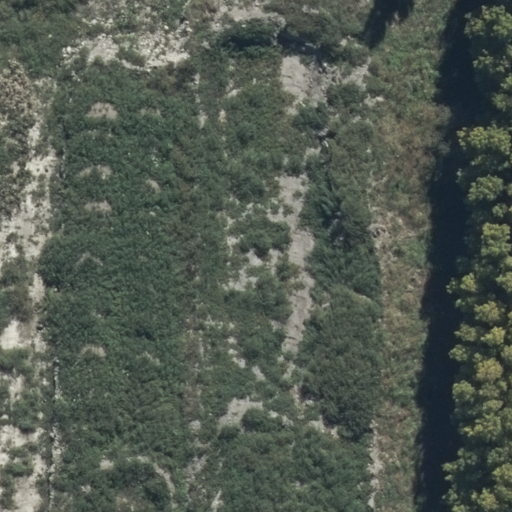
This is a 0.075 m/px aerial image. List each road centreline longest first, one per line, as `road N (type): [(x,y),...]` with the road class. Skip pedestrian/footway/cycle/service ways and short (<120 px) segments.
road 1 (residential): [(0,365),(365,371)]
road 2 (residential): [(365,371),(511,396)]
road 3 (residential): [(365,371),(351,511)]
